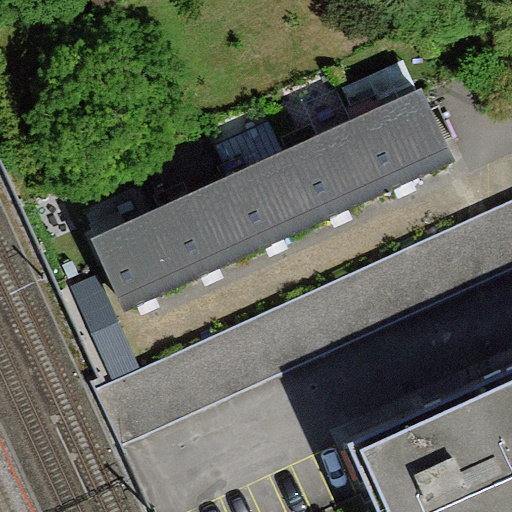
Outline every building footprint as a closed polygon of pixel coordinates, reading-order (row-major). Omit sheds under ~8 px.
[(448,162),(418,95),(353,123),(383,190),(448,162)] [(383,190),(353,123),(288,151),(318,218),(383,190)] [(318,218),(288,151),(223,179),(254,247),(318,218)] [(254,247),(223,179),(158,207),(189,275),(254,247)] [(511,200),(489,211),(98,386),(121,439),(511,259),(511,200)] [(189,275),(158,207),(94,236),(124,303),(189,275)] [(511,511),(511,365),(351,440),(385,511),(511,511)]
